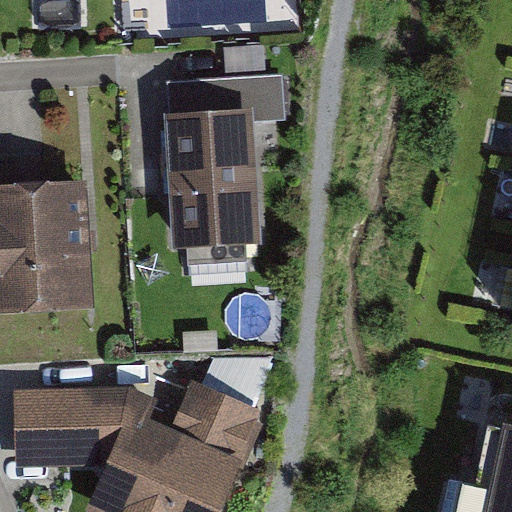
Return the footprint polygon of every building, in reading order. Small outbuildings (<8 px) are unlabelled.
[(171,125),(254,121),(254,128),(286,126),(283,82),(169,88),(171,125)] [(175,260),(262,255),(254,128),(254,121),(171,125),(167,126),(175,260)] [(100,183),(0,187),(0,282),(2,316),(106,312),(100,183)] [(165,391),(84,400),(90,473),(125,469),(105,509),(111,511),(246,511),(269,472),(247,462),(271,413),(209,383),(188,427),(167,421),(165,391)] [(511,511),(511,442),(487,438),(471,511),(511,511)]
